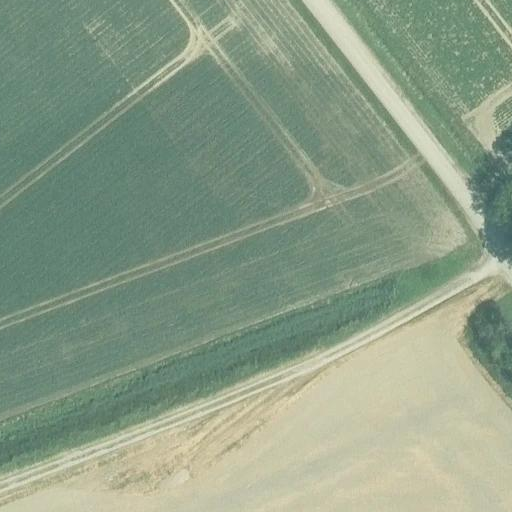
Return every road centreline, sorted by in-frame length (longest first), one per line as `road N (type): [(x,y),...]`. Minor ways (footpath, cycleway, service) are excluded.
road 1 (track): [(502,255),(317,363),(0,488)]
road 2 (tertiary): [(511,269),(313,0)]
road 3 (track): [(302,369),(286,390),(168,476)]
